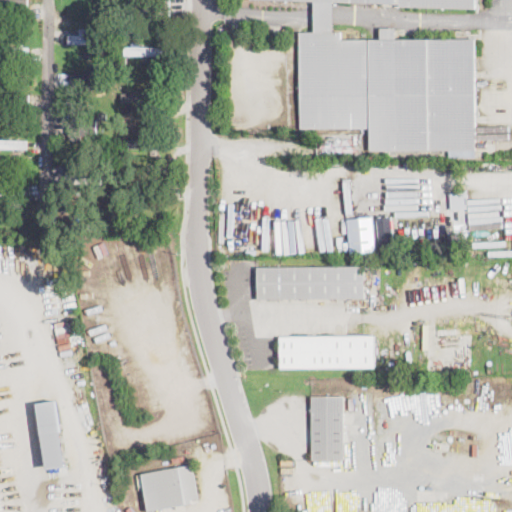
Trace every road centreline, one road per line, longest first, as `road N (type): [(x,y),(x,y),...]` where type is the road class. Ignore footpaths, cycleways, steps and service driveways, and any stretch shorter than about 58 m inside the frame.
road 1 (tertiary): [(202,0),(203,300),(248,446),(258,511)]
road 2 (residential): [(49,0),(48,202)]
